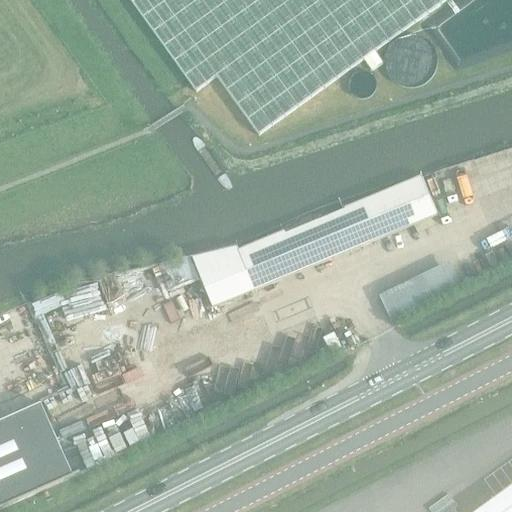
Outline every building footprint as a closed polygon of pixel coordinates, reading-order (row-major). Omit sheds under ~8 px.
[(447,0),(128,0),(195,93),(216,78),(258,136),(363,61),(374,53),(447,0)] [(374,53),(363,61),(371,72),(382,64),(374,53)] [(253,294),(437,218),(421,179),(344,211),(345,213),(285,238),(284,234),(236,254),(253,294)] [(0,422),(0,509),(80,474),(79,473),(72,476),(41,404),(0,422)] [(511,511),(511,486),(476,511),(511,511)]
